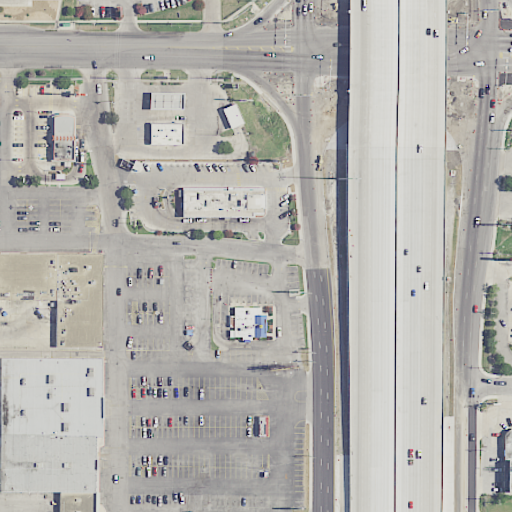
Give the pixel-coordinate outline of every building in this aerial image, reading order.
[(150,109),(150,92),(184,92),(184,109),(150,109)] [(222,109),(236,104),(243,123),(230,128),(222,109)] [(50,160),(51,116),(56,114),(62,113),(69,114),(75,117),(74,160),(50,160)] [(150,144),(150,124),(182,124),(182,144),(150,144)] [(180,216),(180,190),(265,190),(265,214),(243,214),(243,216),(180,216)] [(102,347),(55,346),(55,299),(0,298),(0,252),(103,253),(102,347)] [(234,337),(234,307),(261,307),(261,315),(266,315),(266,337),(234,337)] [(0,435),(0,358),(101,358),(101,436),(94,436),(0,435)] [(503,451),(511,451),(511,429),(503,429),(503,451)] [(0,435),(94,436),(94,491),(59,491),(0,491),(0,435)] [(58,511),(59,491),(94,491),(93,511),(58,511)]
